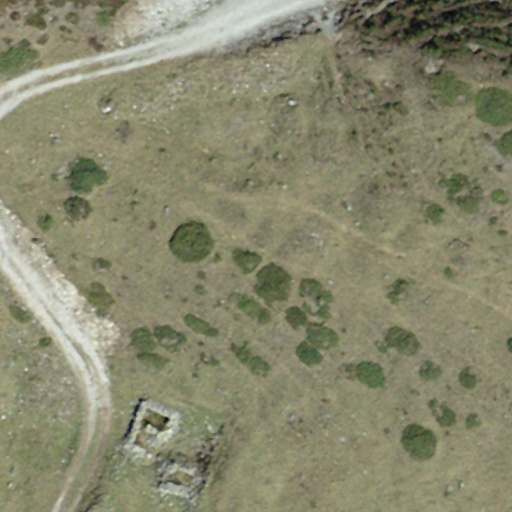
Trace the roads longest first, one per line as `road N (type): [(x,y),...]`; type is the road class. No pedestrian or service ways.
road 1 (track): [(0,104),(14,92),(297,0)]
road 2 (track): [(65,511),(92,452),(101,388),(0,240)]
